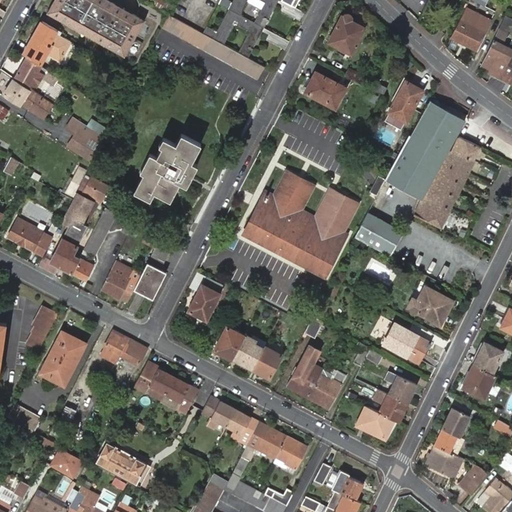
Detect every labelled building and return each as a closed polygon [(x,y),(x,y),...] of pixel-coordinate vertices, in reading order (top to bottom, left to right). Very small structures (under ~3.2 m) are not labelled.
[(130,13),(108,0),(53,0),(47,10),(122,54),(142,20),(130,13)] [(234,0),(229,10),(241,16),(249,2),(262,9),(258,16),(269,21),(276,9),(280,0),(234,0)] [(299,21),(303,12),(296,8),(282,0),(281,0),(280,0),(276,9),(299,21)] [(487,0),(469,0),(469,1),(474,4),(484,8),(487,0)] [(241,16),(229,10),(218,32),(207,26),(203,33),(225,45),(236,24),(250,32),(238,53),(249,58),(260,37),(265,29),(255,23),(241,16)] [(464,11),(451,38),(476,50),(489,23),(464,11)] [(257,79),(264,67),(249,58),(238,53),(225,45),(203,33),(169,14),(161,29),(257,79)] [(328,41),(350,53),(362,31),(360,29),(362,25),(341,15),(328,41)] [(265,29),(265,28),(269,21),(258,16),(255,23),(265,29)] [(511,26),(511,19),(506,16),(502,25),(511,30),(511,26)] [(59,30),(42,21),(29,44),(32,46),(26,57),(27,58),(41,67),(53,47),(50,46),(59,30)] [(502,25),(500,30),(508,34),(511,30),(502,25)] [(260,37),(284,50),(289,40),(265,28),(265,29),(260,37)] [(500,30),(483,65),(491,69),(495,71),(493,75),(511,84),(511,49),(503,45),(508,34),(500,30)] [(29,44),(22,54),(26,57),(32,46),(29,44)] [(43,68),(41,67),(27,58),(13,79),(29,88),(43,68)] [(367,87),(371,79),(349,68),(344,75),(367,87)] [(58,84),(61,79),(47,71),(44,75),(58,84)] [(346,88),(315,72),(304,93),(335,108),(346,88)] [(51,103),(29,88),(13,79),(7,87),(2,96),(19,105),(20,104),(42,118),(51,103)] [(406,120),(424,89),(406,79),(389,111),(406,120)] [(465,120),(428,101),(410,135),(409,135),(385,180),(421,199),(447,150),(449,151),(465,120)] [(0,121),(1,122),(8,111),(0,105),(0,121)] [(89,161),(104,137),(72,117),(58,141),(89,161)] [(184,174),(188,176),(190,177),(196,167),(187,162),(197,143),(183,136),(178,146),(164,139),(159,147),(164,149),(158,159),(151,156),(141,174),(145,176),(135,193),(149,201),(152,194),(166,201),(175,183),(178,185),(184,174)] [(439,229),(482,149),(461,138),(453,154),(449,151),(447,150),(421,199),(412,215),(439,229)] [(2,169),(9,174),(16,161),(9,156),(2,169)] [(381,156),(378,162),(387,166),(390,160),(381,156)] [(15,177),(22,164),(16,161),(9,174),(15,177)] [(71,191),(75,194),(76,193),(85,174),(78,170),(64,196),(68,198),(71,191)] [(257,209),(244,233),(324,275),(346,233),(342,231),(359,200),(334,187),(318,219),(317,221),(299,210),(312,184),(288,172),(273,199),(271,204),(274,205),(269,215),(257,209)] [(182,187),(188,176),(184,174),(178,185),(182,187)] [(80,195),(92,202),(97,205),(107,186),(90,176),(80,195)] [(376,196),(385,180),(378,176),(370,192),(376,196)] [(68,226),(49,262),(84,281),(92,266),(71,255),(86,226),(80,223),(92,202),(80,195),(77,193),(61,223),(68,226)] [(271,204),(273,199),(265,193),(257,209),(269,215),(274,205),(271,204)] [(117,215),(105,209),(82,252),(94,258),(117,215)] [(367,213),(366,213),(354,236),(389,255),(402,232),(367,213)] [(42,256),(57,228),(51,225),(47,235),(24,222),(22,226),(15,223),(7,238),(42,256)] [(153,249),(159,239),(147,233),(142,243),(153,249)] [(159,272),(173,246),(159,238),(159,239),(153,249),(135,284),(132,290),(152,301),(166,275),(159,272)] [(110,270),(100,289),(126,303),(132,290),(135,284),(110,270)] [(207,275),(198,270),(190,285),(198,289),(202,282),(202,283),(207,275)] [(198,289),(187,309),(206,319),(220,292),(219,291),(224,282),(207,273),(207,275),(202,283),(202,282),(198,289)] [(419,312),(439,323),(446,311),(443,309),(448,299),(426,287),(417,301),(423,304),(419,312)] [(443,309),(446,311),(451,301),(448,299),(443,309)] [(417,301),(413,308),(419,312),(423,304),(417,301)] [(40,306),(31,324),(32,325),(29,331),(31,332),(24,343),(36,350),(56,315),(40,306)] [(500,328),(511,334),(511,311),(509,310),(500,328)] [(322,322),(312,316),(305,330),(315,336),(322,322)] [(381,342),(418,363),(428,344),(413,335),(414,332),(393,321),(381,342)] [(231,358),(244,335),(226,325),(213,349),(231,358)] [(53,348),(50,355),(48,354),(39,371),(62,384),(84,343),(61,330),(51,347),(53,348)] [(113,330),(104,346),(120,355),(129,338),(113,330)] [(413,335),(428,344),(429,341),(414,332),(413,335)] [(255,340),(244,334),(244,335),(231,358),(252,369),(263,347),(255,342),(255,340)] [(129,338),(120,355),(137,365),(146,348),(129,338)] [(360,366),(364,359),(370,348),(358,341),(354,348),(360,350),(353,363),(360,366)] [(484,343),(473,365),(491,374),(502,352),(484,343)] [(310,344),(288,387),(308,398),(319,375),(322,369),(315,366),(322,351),(310,344)] [(282,355),(264,345),(263,347),(252,369),(269,379),(282,355)] [(377,366),(382,355),(376,352),(370,348),(364,359),(377,366)] [(173,375),(146,360),(134,383),(153,394),(155,388),(164,393),(173,375)] [(483,399),(494,376),(491,374),(473,365),(461,388),(483,399)] [(331,381),(319,375),(308,398),(328,409),(345,376),(336,371),(331,381)] [(388,394),(407,403),(416,384),(390,372),(386,380),(394,383),(388,394)] [(198,388),(173,375),(164,393),(172,398),(170,403),(185,412),(198,388)] [(155,388),(153,394),(161,398),(164,393),(155,388)] [(164,393),(161,398),(170,403),(172,398),(164,393)] [(397,422),(407,403),(388,394),(379,413),(393,420),(397,422)] [(234,408),(209,395),(199,413),(225,426),(234,408)] [(39,417),(11,403),(4,416),(32,431),(39,417)] [(496,417),(499,407),(492,404),(488,414),(496,417)] [(379,413),(365,407),(356,425),(383,439),(393,420),(379,413)] [(257,420),(234,408),(225,426),(226,427),(227,426),(241,434),(238,440),(245,444),(257,420)] [(451,408),(442,428),(459,436),(468,416),(451,408)] [(275,457),(286,436),(266,425),(257,420),(245,444),(239,456),(248,460),(252,452),(257,455),(259,450),(274,458),(275,457)] [(397,422),(393,420),(383,439),(388,440),(397,422)] [(510,436),(511,433),(511,427),(498,420),(494,428),(510,436)] [(459,445),(462,438),(459,436),(442,428),(434,445),(448,452),(453,442),(459,445)] [(43,436),(38,442),(47,449),(52,442),(43,436)] [(306,447),(286,436),(275,457),(284,461),(283,464),(286,465),(286,466),(284,471),(291,474),(306,447)] [(97,462),(130,480),(140,460),(108,444),(97,462)] [(448,452),(434,445),(424,464),(452,478),(462,458),(448,452)] [(511,455),(504,450),(495,462),(511,474),(511,455)] [(239,456),(228,475),(237,480),(239,481),(248,460),(239,456)] [(284,461),(275,457),(274,458),(271,465),(284,471),(286,466),(286,465),(283,464),(284,461)] [(140,460),(130,480),(141,485),(146,475),(142,472),(146,464),(140,460)] [(331,467),(322,462),(314,480),(322,484),(331,467)] [(471,480),(480,467),(476,465),(459,485),(470,495),(477,485),(471,480)] [(477,485),(489,471),(480,467),(471,480),(477,485)] [(336,490),(356,499),(363,484),(348,476),(348,475),(335,468),(331,475),(337,478),(332,488),(336,490)] [(228,475),(222,489),(230,494),(237,480),(228,475)] [(498,511),(509,499),(511,495),(511,490),(494,476),(483,490),(490,495),(482,506),(490,511),(498,511)] [(29,485),(19,479),(13,491),(22,497),(29,485)] [(237,480),(230,494),(238,498),(246,484),(239,481),(237,480)] [(197,511),(209,511),(210,511),(222,489),(212,484),(197,511)] [(253,489),(246,484),(238,498),(246,502),(253,489)] [(84,500),(88,492),(81,489),(77,496),(84,500)] [(262,493),(253,489),(246,502),(254,507),(262,493)] [(286,506),(293,493),(286,489),(283,497),(274,492),(271,498),(278,501),(286,506)] [(328,506),(339,511),(355,511),(360,501),(356,499),(336,490),(328,506)] [(490,495),(483,490),(475,500),(482,506),(490,495)] [(13,499),(0,491),(0,498),(10,504),(13,499)] [(104,511),(107,509),(96,503),(99,498),(88,492),(84,500),(77,496),(70,508),(77,511),(104,511)] [(270,497),(262,493),(254,507),(263,511),(270,497)] [(25,511),(64,511),(59,509),(57,511),(51,511),(40,505),(43,499),(35,495),(25,511)] [(315,511),(339,511),(328,506),(306,496),(302,505),(315,511)] [(272,511),(278,501),(271,498),(270,497),(263,511),(264,511),(272,511)] [(0,511),(5,511),(10,504),(0,498),(0,511)] [(57,511),(59,509),(43,499),(40,505),(51,511),(57,511)] [(511,511),(511,500),(509,499),(498,511),(511,511)] [(283,511),(286,506),(278,501),(272,511),(283,511)]
